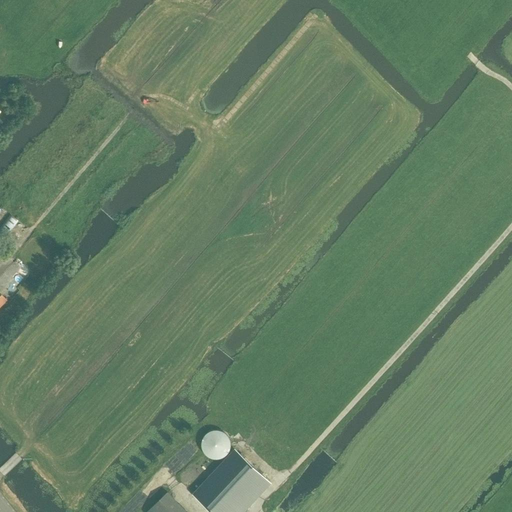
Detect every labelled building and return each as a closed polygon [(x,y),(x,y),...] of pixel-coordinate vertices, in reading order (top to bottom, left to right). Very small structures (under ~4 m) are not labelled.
[(0,237),(2,239),(17,220),(10,215),(0,227),(0,237)] [(230,446),(230,444),(230,441),(229,438),(228,436),(226,433),(224,432),(221,430),(218,430),(215,429),(213,430),(210,431),(207,432),(205,434),(203,436),(202,439),(201,442),(201,444),(202,447),(203,450),(204,452),(206,455),(208,456),(211,458),(213,458),(216,458),(219,458),(222,457),(224,456),(226,454),(228,452),(229,449),(230,446)] [(240,511),(269,482),(237,452),(196,496),(212,511),(240,511)] [(190,480),(191,478),(191,475),(191,473),(190,470),(188,469),(185,468),(183,468),(180,469),(178,471),(177,473),(177,475),(177,478),(178,480),(180,482),(183,483),(185,482),(188,482),(190,480)] [(186,511),(168,493),(148,511),(186,511)]
